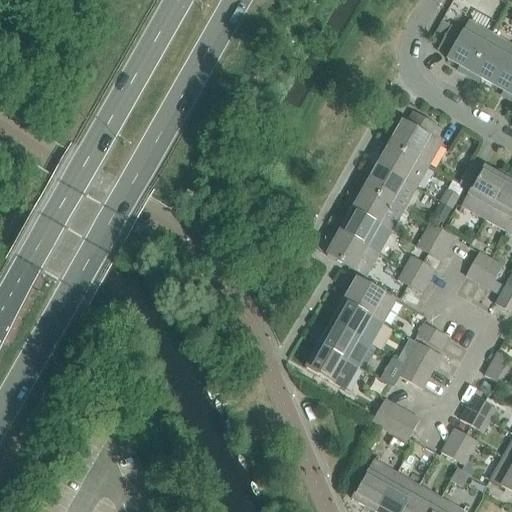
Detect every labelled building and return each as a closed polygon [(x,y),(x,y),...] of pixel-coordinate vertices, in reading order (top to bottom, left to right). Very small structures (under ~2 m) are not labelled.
[(459,74),(467,78),(492,36),(469,23),(447,62),(462,70),(459,74)] [(478,79),(492,87),(511,51),(511,47),(492,36),(467,78),(475,83),(478,79)] [(511,104),(511,102),(511,51),(492,87),(505,95),(503,99),(511,104)] [(413,114),(406,126),(429,139),(436,128),(413,114)] [(441,146),(429,139),(406,126),(402,124),(389,147),(428,168),(441,146)] [(377,168),(415,190),(428,168),(389,147),(377,168)] [(459,186),(470,193),(483,169),(472,163),(459,186)] [(415,190),(377,168),(365,190),(403,212),(415,190)] [(462,208),(484,221),(506,182),(483,169),(470,193),(462,208)] [(484,221),(506,233),(511,223),(511,185),(506,182),(484,221)] [(365,190),(352,212),(390,234),(403,212),(365,190)] [(339,234),(378,256),(390,234),(352,212),(339,234)] [(430,226),(423,238),(446,251),(453,239),(430,226)] [(378,256),(339,234),(327,257),(365,279),(378,256)] [(446,251),(423,238),(416,249),(440,263),(446,251)] [(466,278),(477,285),(490,262),(479,255),(466,278)] [(411,259),(405,270),(428,284),(434,272),(411,259)] [(490,262),(477,285),(489,291),(502,268),(490,262)] [(428,284),(405,270),(398,282),(421,295),(428,284)] [(357,281),(344,303),(382,325),(395,302),(357,281)] [(511,298),(511,289),(506,286),(494,306),(504,312),(511,298)] [(331,326),(370,347),(382,325),(344,303),(331,326)] [(331,326),(319,347),(357,369),(370,347),(331,326)] [(447,339),(424,326),(417,338),(440,351),(447,339)] [(411,356),(434,370),(441,358),(418,345),(411,356)] [(357,369),(319,347),(306,370),(344,392),(357,369)] [(511,362),(497,354),(491,366),(511,377),(511,362)] [(434,370),(411,356),(405,366),(428,380),(434,370)] [(422,391),(428,380),(405,366),(398,378),(422,391)] [(511,382),(511,377),(491,366),(484,377),(507,391),(511,382)] [(472,398),(466,410),(489,423),(496,411),(472,398)] [(371,425),(383,431),(396,408),(384,402),(371,425)] [(383,431),(395,438),(408,415),(396,408),(383,431)] [(489,423),(466,410),(459,421),(483,434),(489,423)] [(408,415),(395,438),(407,444),(419,421),(408,415)] [(159,511),(133,447),(122,441),(124,437),(115,431),(112,435),(95,425),(93,424),(42,511),(159,511)] [(454,431),(447,443),(470,456),(477,444),(454,431)] [(470,456),(447,443),(441,454),(464,467),(470,456)] [(511,443),(503,460),(511,465),(511,443)] [(511,465),(503,460),(490,483),(511,495),(511,465)] [(351,501),(370,511),(375,511),(396,475),(373,463),(351,501)] [(404,511),(418,488),(396,475),(375,511),(404,511)] [(404,511),(433,511),(440,501),(418,488),(404,511)] [(460,511),(440,501),(433,511),(460,511)]
